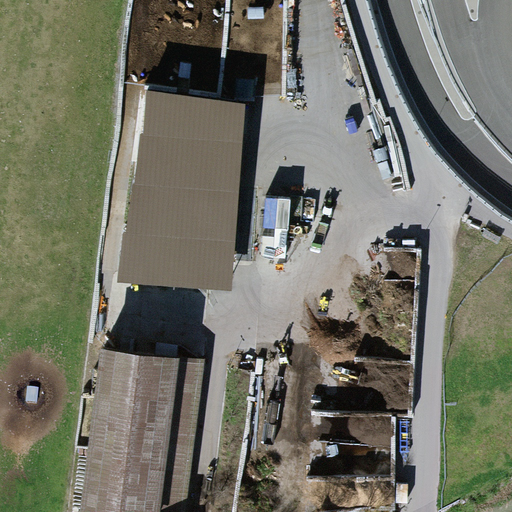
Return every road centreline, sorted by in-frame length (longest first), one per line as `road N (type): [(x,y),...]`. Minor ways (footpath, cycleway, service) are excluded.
road 1 (unclassified): [(423,511),(434,294),(426,190),(355,0)]
road 2 (motorway): [(394,0),(444,115),(511,179)]
road 3 (motorway): [(504,105),(446,0)]
